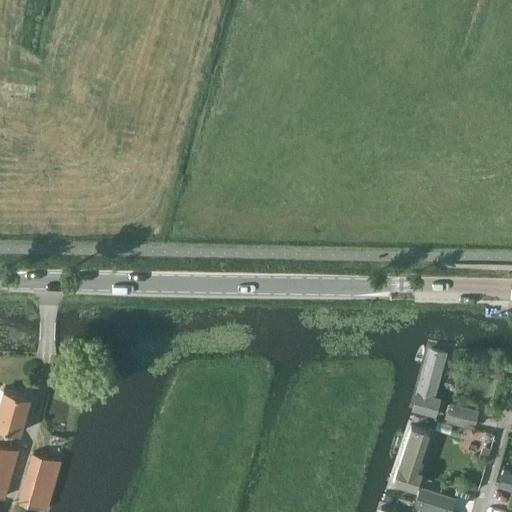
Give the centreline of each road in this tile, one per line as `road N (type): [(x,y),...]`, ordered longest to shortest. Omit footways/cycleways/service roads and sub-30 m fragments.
road 1 (unclassified): [(511,291),(0,283)]
road 2 (unclassified): [(476,511),(511,389)]
